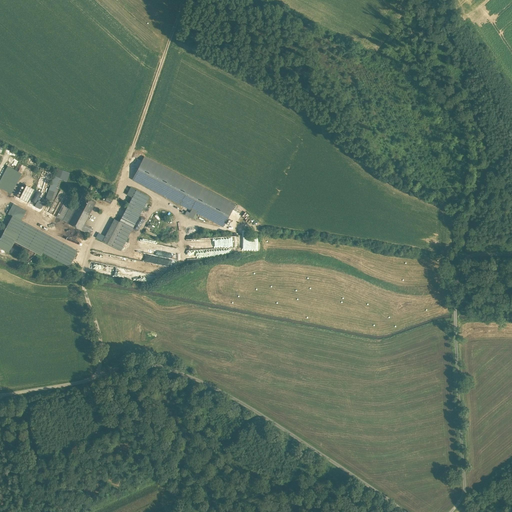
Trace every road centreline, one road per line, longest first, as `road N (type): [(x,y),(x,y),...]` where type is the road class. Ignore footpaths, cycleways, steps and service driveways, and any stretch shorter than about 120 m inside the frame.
road 1 (unclassified): [(410,511),(228,395),(158,366),(123,364),(86,381),(0,393)]
road 2 (unclassified): [(451,511),(464,492),(455,285),(461,265),(476,257),(511,256)]
road 3 (track): [(186,0),(94,239)]
